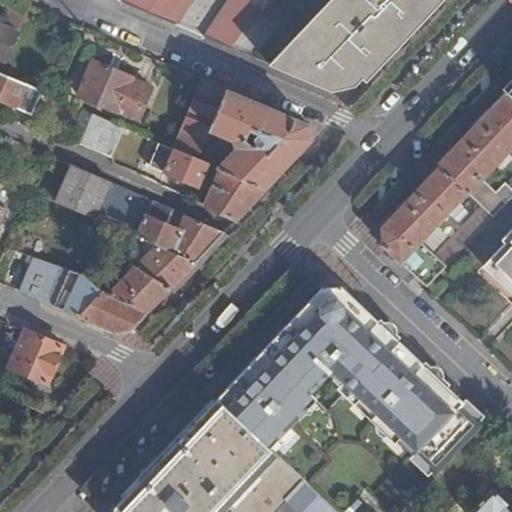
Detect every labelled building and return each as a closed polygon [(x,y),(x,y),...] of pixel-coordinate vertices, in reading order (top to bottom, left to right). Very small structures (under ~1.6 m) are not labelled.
[(120,0),(121,0),(174,23),(190,0),(120,0)] [(206,39),(229,48),(262,0),(226,0),(201,36),(206,39)] [(367,85),(446,0),(330,0),(267,64),(300,79),(331,92),(367,85)] [(0,64),(7,68),(22,33),(0,23),(0,64)] [(141,120),(153,92),(134,84),(135,80),(96,64),(80,97),(120,115),(121,112),(141,120)] [(0,101),(16,109),(25,86),(0,75),(0,101)] [(266,191),(312,141),(307,124),(203,81),(172,150),(174,151),(211,167),(215,158),(202,151),(211,132),(235,142),(237,153),(220,170),(221,171),(266,191)] [(507,95),(439,167),(467,193),(511,147),(511,98),(507,94),(507,95)] [(111,159),(125,130),(94,116),(82,146),(111,159)] [(211,167),(174,151),(164,174),(201,190),(211,167)] [(424,182),(389,220),(391,251),(430,287),(434,283),(493,219),(481,208),(478,204),(467,193),(439,167),(424,182)] [(236,222),(266,191),(221,171),(205,207),(236,222)] [(478,204),(481,208),(493,219),(511,198),(511,192),(500,180),(478,204)] [(98,221),(138,238),(155,203),(114,185),(98,221)] [(511,198),(493,219),(434,283),(511,356),(511,198)] [(195,264),(224,234),(155,203),(138,238),(157,247),(195,264)] [(136,269),(171,290),(195,264),(157,247),(136,269)] [(37,259),(22,294),(44,305),(49,294),(72,302),(86,277),(37,259)] [(108,297),(148,315),(171,290),(136,269),(108,297)] [(49,294),(44,305),(118,336),(128,336),(148,315),(108,297),(100,290),(86,277),(72,302),(49,294)] [(281,335),(219,401),(296,474),(411,351),(352,293),(343,286),(327,287),(281,335)] [(48,386),(65,349),(26,333),(10,370),(48,386)] [(411,351),(296,474),(336,511),(344,511),(368,488),(394,511),(405,511),(487,425),(411,351)] [(219,401),(115,510),(115,511),(282,511),(288,506),(293,511),(336,511),(296,474),(219,401)] [(511,511),(511,496),(500,485),(473,511),(511,511)]
